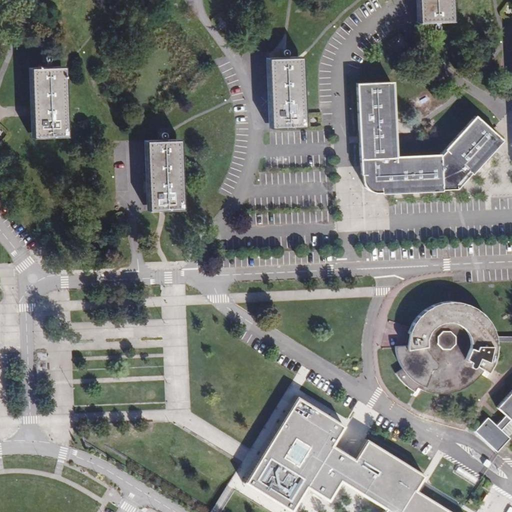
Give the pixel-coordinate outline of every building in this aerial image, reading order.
[(426,0),(427,19),(462,18),(461,0),(426,0)] [(303,56),(268,57),(269,130),(304,129),(303,56)] [(28,70),(31,144),(67,143),(63,68),(28,70)] [(464,171),(471,177),(502,141),(475,116),(438,158),(395,161),(394,139),(392,82),(372,83),(357,83),(359,141),(360,175),(364,176),(362,187),(373,195),(454,192),(453,183),(464,171)] [(143,140),(146,213),(164,213),(183,212),(181,139),(165,139),(143,140)] [(405,346),(396,347),(396,353),(398,361),(402,370),(395,374),(400,381),(408,388),(415,392),(417,389),(424,392),(431,394),(439,395),(449,394),(458,392),(466,388),(474,383),(480,378),(483,371),(487,372),(493,364),(496,354),(497,344),(496,337),(492,326),(486,317),(477,308),(466,303),(455,301),(444,301),(434,305),(425,310),(418,315),(412,322),(410,327),(407,336),(405,346)] [(484,417),(471,430),(493,452),(505,439),(496,430),(505,419),(511,424),(511,336),(496,337),(497,344),(511,343),(511,386),(493,408),(500,416),(492,425),(484,417)] [(342,424),(296,396),(246,477),(291,504),(305,481),(320,491),(329,496),(340,478),(384,505),(380,511),(453,511),(413,488),(423,473),(366,438),(355,457),(342,450),(331,443),(342,424)]
